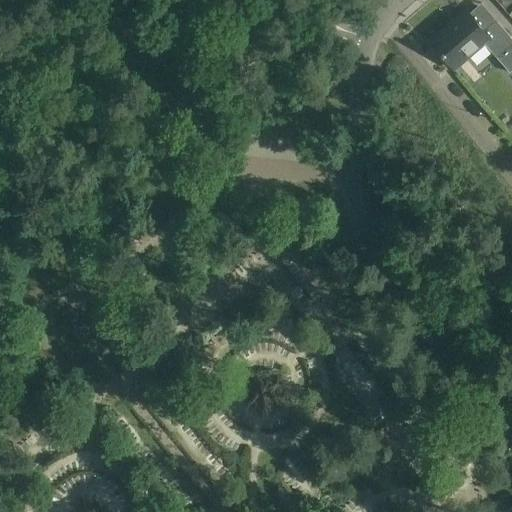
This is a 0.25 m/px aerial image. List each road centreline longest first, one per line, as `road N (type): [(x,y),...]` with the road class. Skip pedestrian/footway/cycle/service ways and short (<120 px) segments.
road 1 (unclassified): [(511,433),(360,232),(352,176),(370,41)]
road 2 (unclassified): [(95,0),(123,30),(149,41),(176,40),(282,2),(370,41)]
